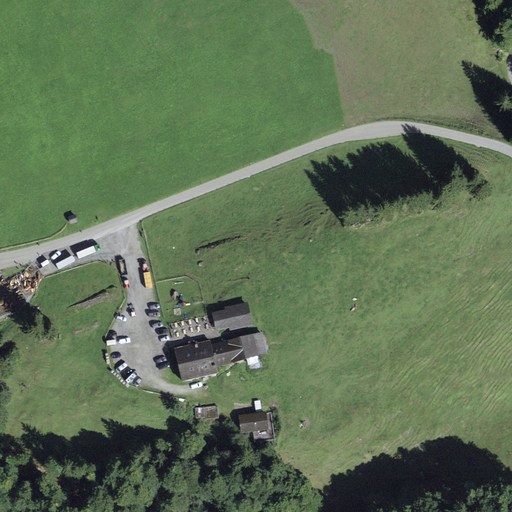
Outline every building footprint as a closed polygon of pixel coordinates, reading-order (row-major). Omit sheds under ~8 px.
[(75,215),(68,217),(70,224),(77,222),(75,215)] [(226,308),(214,315),(218,332),(252,324),(247,303),(226,308)] [(210,339),(174,348),(182,381),(218,373),(216,367),(269,354),(263,332),(212,344),(210,339)] [(218,418),(217,407),(194,408),(195,420),(218,418)] [(266,412),(239,415),(241,433),(268,430),(266,412)]
